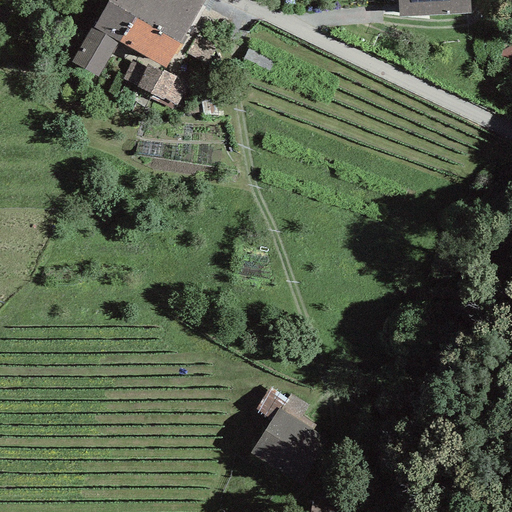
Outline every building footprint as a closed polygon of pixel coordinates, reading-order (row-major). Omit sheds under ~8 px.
[(205,0),(109,0),(93,28),(118,42),(166,68),(205,0)] [(469,0),(397,0),(399,17),(470,13),(469,0)] [(97,77),(118,42),(93,28),(71,62),(97,77)] [(511,44),(493,56),(511,88),(511,44)] [(187,83),(163,71),(162,72),(147,65),(146,68),(131,61),(122,80),(176,106),(187,83)] [(286,397),(270,386),(256,408),(271,418),(252,447),(303,479),(331,435),(300,416),(307,404),(289,392),(286,397)]
